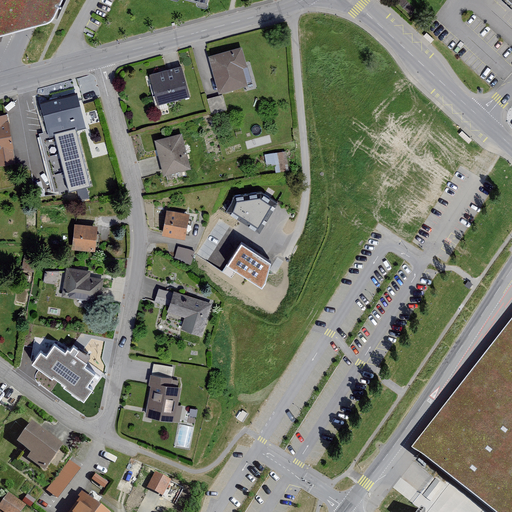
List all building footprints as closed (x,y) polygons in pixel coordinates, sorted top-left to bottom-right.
[(0,0),(0,36),(24,30),(37,26),(48,23),(52,20),(54,16),(61,0),(0,0)] [(241,41),(207,51),(219,90),(252,80),(241,41)] [(400,45),(396,49),(404,56),(407,52),(400,45)] [(180,64),(154,70),(162,105),(189,99),(180,64)] [(75,130),(85,127),(76,94),(39,103),(46,130),(38,132),(53,194),(89,185),(75,130)] [(0,166),(16,164),(8,114),(0,115),(0,166)] [(184,129),(156,135),(167,176),(194,170),(184,129)] [(474,141),(471,144),(479,152),(482,148),(474,141)] [(268,169),(289,166),(287,149),(265,152),(268,169)] [(276,199),(261,190),(235,193),(226,207),(259,226),(276,199)] [(193,210),(167,207),(164,229),(190,232),(193,210)] [(99,222),(77,221),(75,249),(98,250),(99,222)] [(178,244),(175,257),(192,261),(195,249),(178,244)] [(266,284),(270,264),(242,245),(228,267),(262,289),(266,284)] [(107,276),(68,270),(64,299),(103,305),(107,276)] [(208,298),(168,283),(158,312),(198,327),(208,298)] [(511,511),(511,318),(412,446),(496,511),(511,511)] [(97,373),(54,344),(47,354),(42,351),(32,366),(84,402),(93,389),(88,386),(97,373)] [(189,375),(153,370),(147,412),(183,417),(189,375)] [(60,443),(32,420),(13,444),(41,467),(60,443)] [(46,488),(57,497),(82,467),(71,458),(46,488)] [(170,480),(157,473),(149,487),(162,494),(170,480)] [(447,511),(448,489),(446,488),(442,488),(445,483),(435,477),(418,502),(418,510),(416,511),(447,511)] [(118,511),(84,483),(59,511),(118,511)] [(24,511),(29,506),(10,492),(0,506),(0,509),(3,511),(24,511)]
